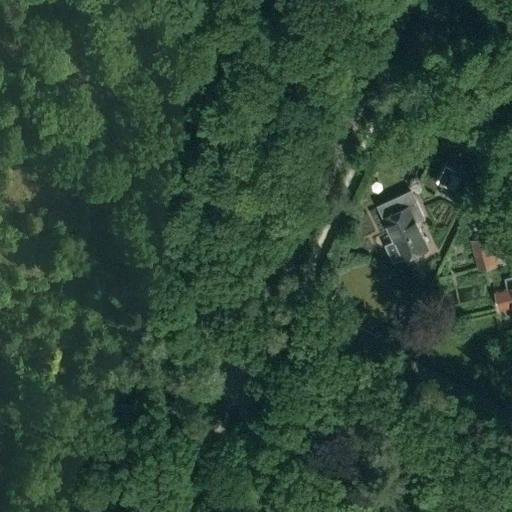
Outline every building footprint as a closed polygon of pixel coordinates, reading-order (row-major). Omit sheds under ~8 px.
[(493,88),(511,98),(511,82),(500,76),(493,88)] [(511,100),(495,91),(489,103),(511,115),(511,100)] [(454,162),(452,166),(442,186),(440,189),(463,200),(476,173),(454,162)] [(392,259),(400,255),(401,256),(403,255),(408,260),(417,256),(417,249),(427,245),(416,221),(425,217),(412,188),(377,204),(394,239),(385,243),(392,259)] [(477,266),(494,261),(483,223),(469,227),(472,238),(469,239),(477,266)] [(498,307),(510,304),(511,310),(511,274),(505,277),(507,287),(494,290),(498,307)]
